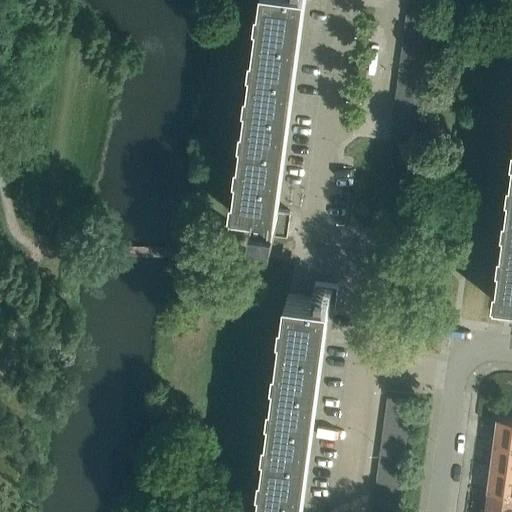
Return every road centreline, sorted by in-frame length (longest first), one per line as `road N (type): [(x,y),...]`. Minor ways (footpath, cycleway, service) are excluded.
road 1 (residential): [(368,355),(383,240),(314,234),(329,122)]
road 2 (residential): [(350,511),(368,355)]
road 3 (residential): [(440,511),(454,392),(466,366)]
road 4 (residential): [(393,0),(376,129)]
road 5 (residential): [(329,122),(345,0)]
